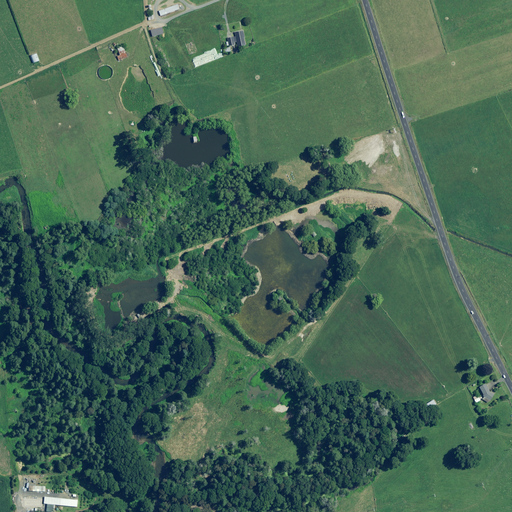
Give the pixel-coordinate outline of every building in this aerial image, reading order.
[(180,9),(178,4),(159,11),(161,16),(180,9)] [(233,37),(228,38),(228,42),(226,42),(227,46),(235,45),(234,42),(237,42),(238,47),(245,45),(243,31),(235,32),(236,38),(234,38),(233,37)] [(128,57),(123,46),(117,48),(120,55),(117,56),(119,61),(128,57)] [(39,61),(36,54),(30,56),(33,63),(39,61)] [(490,392),(485,384),(479,387),(483,395),(481,398),(488,403),(489,400),(489,401),(494,395),(490,392)] [(436,404),(433,400),(426,404),(429,408),(436,404)] [(78,500),(45,497),(44,504),(47,504),(47,511),(52,511),(52,508),(54,508),(55,505),(77,507),(78,500)]
